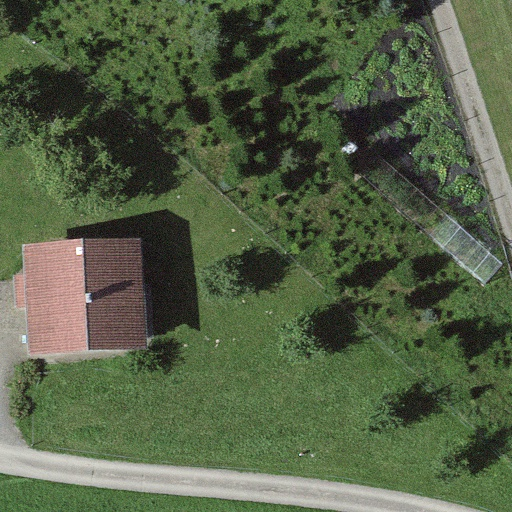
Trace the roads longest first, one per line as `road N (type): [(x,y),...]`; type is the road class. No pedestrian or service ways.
road 1 (track): [(426,511),(0,449)]
road 2 (track): [(511,247),(441,0)]
